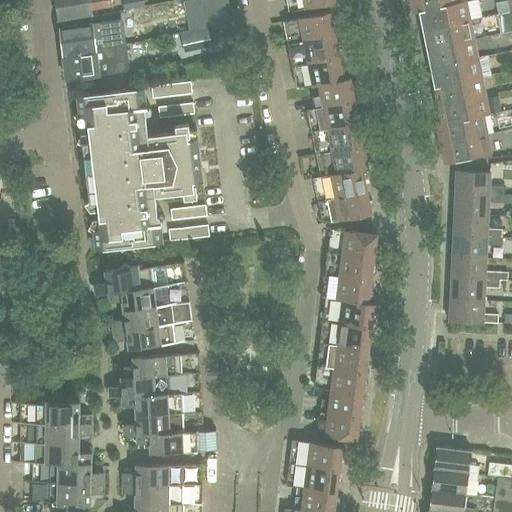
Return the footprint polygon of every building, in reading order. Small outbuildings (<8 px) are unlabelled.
[(113,6),(111,0),(56,0),(59,18),(91,13),(91,10),(113,6)] [(145,6),(143,0),(122,0),(125,10),(145,6)] [(337,2),(336,0),(303,0),(305,9),(329,4),(337,2)] [(459,1),(458,0),(410,0),(413,13),(418,12),(418,11),(459,2),(459,1)] [(471,3),(468,3),(466,2),(466,3),(465,0),(459,1),(459,2),(418,11),(418,12),(422,30),(469,20),(470,20),(472,19),(474,16),(476,13),(475,9),(474,6),(471,3)] [(330,11),(298,18),(303,41),(335,34),(330,11)] [(473,39),(469,20),(422,30),(426,49),(473,39)] [(61,28),(63,41),(64,53),(96,49),(93,23),(61,28)] [(213,49),(208,27),(180,32),(185,55),(213,49)] [(340,57),(337,41),(335,34),(303,41),(308,63),(340,57)] [(477,58),(477,56),(473,39),(426,49),(430,68),(477,58)] [(116,61),(114,45),(104,47),(96,49),(64,53),(63,53),(67,80),(99,76),(107,75),(105,63),(116,61)] [(119,63),(136,59),(133,45),(116,50),(119,63)] [(489,54),(486,55),(477,56),(477,58),(430,68),(434,86),(481,77),(481,76),(490,74),(493,74),(489,54)] [(344,78),(340,57),(308,63),(313,86),(319,85),(319,84),(344,79),(344,78)] [(355,100),(350,77),(344,78),(344,79),(319,84),(319,85),(323,106),(355,100)] [(438,105),(485,95),(481,77),(434,86),(438,105)] [(191,82),(152,87),(153,98),(192,94),(191,82)] [(203,169),(200,149),(199,149),(197,129),(148,135),(146,115),(148,115),(149,115),(150,115),(150,114),(151,114),(151,113),(152,113),(152,112),(152,111),(152,110),(151,109),(151,108),(150,108),(150,107),(149,107),(148,107),(147,105),(146,105),(144,88),(144,87),(137,88),(124,90),(77,95),(80,116),(87,115),(90,141),(83,142),(87,173),(94,172),(96,189),(89,190),(90,204),(98,203),(101,229),(93,230),(96,250),(143,244),(155,243),(163,242),(163,241),(161,224),(162,224),(161,222),(162,222),(163,222),(163,221),(164,221),(164,220),(165,220),(165,219),(165,218),(165,217),(164,216),(164,215),(163,215),(162,214),(161,214),(160,214),(158,215),(155,195),(204,189),(202,169),(203,169)] [(489,114),(485,95),(438,105),(442,123),(483,115),(483,116),(489,114)] [(360,122),(355,100),(323,106),(328,129),(360,122)] [(195,113),(194,103),(159,107),(160,118),(195,113)] [(487,134),(483,116),(483,115),(442,123),(436,124),(440,143),(487,134)] [(364,145),(360,122),(328,129),(333,151),(364,145)] [(491,153),(487,134),(440,143),(444,163),(491,153)] [(369,168),(364,145),(333,151),(337,172),(337,173),(363,168),(363,169),(369,168)] [(367,190),(363,169),(363,168),(337,173),(337,172),(330,174),(335,197),(367,190)] [(491,186),(491,172),(456,171),(455,192),(505,195),(505,186),(491,186)] [(372,213),(367,190),(335,197),(340,220),(370,214),(372,213)] [(489,215),(490,202),(504,203),(505,195),(455,192),(454,214),(489,215)] [(207,216),(206,205),(171,209),(172,220),(207,216)] [(502,237),(503,229),(489,228),(489,215),(454,214),(453,235),(502,237)] [(210,236),(208,225),(169,229),(170,241),(210,236)] [(374,257),(376,234),(345,230),(342,253),(374,257)] [(487,258),(488,245),(502,246),(502,237),(453,235),(452,257),(487,258)] [(371,279),(374,257),(342,253),(339,275),(371,279)] [(508,272),(487,271),(487,258),(452,257),(451,278),(501,280),(508,281),(508,272)] [(174,283),(174,282),(172,264),(131,269),(131,268),(131,267),(130,266),(129,265),(128,265),(126,264),(124,264),(122,265),(121,265),(121,266),(120,267),(120,268),(120,269),(119,270),(120,271),(119,271),(118,268),(105,270),(106,275),(107,281),(94,283),(96,294),(109,293),(109,292),(174,283)] [(368,301),(371,279),(339,275),(336,299),(342,299),(368,302),(368,301)] [(485,301),(486,288),(500,289),(501,280),(451,278),(450,299),(485,301)] [(189,300),(187,280),(174,282),(174,283),(109,292),(109,293),(110,302),(111,302),(123,301),(124,310),(189,300)] [(371,326),(374,302),(368,301),(368,302),(342,299),(339,321),(371,326)] [(484,314),(485,301),(450,299),(449,321),(498,323),(499,314),(484,314)] [(192,320),(189,300),(124,310),(125,318),(112,320),(114,331),(192,320)] [(511,323),(511,313),(503,313),(503,323),(511,323)] [(195,339),(192,320),(114,331),(115,341),(116,341),(128,339),(129,348),(132,348),(195,339)] [(369,348),(371,326),(339,321),(336,344),(369,348)] [(326,366),(334,367),(366,370),(369,348),(336,344),(329,343),(326,366)] [(200,372),(199,352),(196,352),(133,355),(133,365),(122,365),(121,365),(122,375),(187,372),(187,373),(200,372)] [(363,393),(366,370),(334,367),(331,389),(363,393)] [(188,390),(187,373),(187,372),(122,375),(122,378),(122,384),(109,385),(110,396),(122,395),(123,394),(188,391),(188,390)] [(361,416),(363,393),(331,389),(328,412),(361,416)] [(202,410),(201,390),(188,390),(188,391),(123,394),(122,395),(123,406),(124,406),(135,405),(136,413),(202,410)] [(91,423),(91,413),(79,413),(79,400),(66,400),(66,403),(12,402),(12,422),(91,423)] [(203,430),(203,429),(202,410),(136,413),(136,423),(125,423),(124,423),(124,434),(136,433),(137,433),(203,430)] [(358,439),(361,416),(328,412),(325,435),(344,437),(358,439)] [(78,443),(78,434),(91,434),(91,423),(12,422),(12,442),(78,443)] [(217,449),(216,428),(203,429),(203,430),(137,433),(136,433),(137,444),(139,444),(150,443),(151,452),(203,450),(217,449)] [(310,441),(307,464),(340,469),(343,445),(324,443),(310,441)] [(91,462),(91,452),(78,452),(78,443),(12,442),(11,461),(24,462),(24,461),(91,462)] [(479,465),(469,464),(471,450),(436,446),(433,468),(478,474),(479,465)] [(104,481),(104,471),(91,471),(91,462),(24,461),(24,462),(24,480),(104,481)] [(511,464),(489,462),(487,475),(497,476),(511,477),(511,464)] [(202,484),(203,464),(151,463),(136,463),(136,472),(124,472),(123,471),(123,482),(123,483),(202,484)] [(337,491),(340,469),(307,464),(304,487),(337,491)] [(478,480),(477,480),(478,474),(433,468),(431,490),(466,494),(476,495),(478,480)] [(511,477),(497,476),(496,485),(511,486),(511,480),(511,477)] [(90,504),(90,492),(103,492),(104,481),(24,480),(24,500),(30,500),(77,501),(77,504),(90,504)] [(202,504),(202,484),(123,483),(123,493),(124,493),(136,493),(136,502),(202,504)] [(495,497),(511,499),(511,486),(496,485),(495,497)] [(318,511),(334,511),(337,491),(304,487),(301,510),(318,511)] [(464,507),(466,494),(431,490),(428,511),(436,511),(473,511),(474,509),(464,507)] [(511,511),(511,499),(495,497),(492,511),(511,511)] [(201,511),(202,504),(136,502),(135,510),(124,510),(123,510),(122,511),(201,511)]
